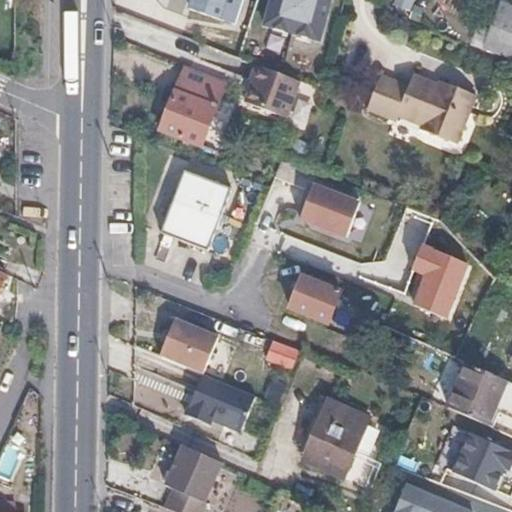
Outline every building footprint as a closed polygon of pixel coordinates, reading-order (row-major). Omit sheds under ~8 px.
[(193,0),(191,7),(220,18),(226,0),(193,0)] [(332,0),(272,0),(266,24),(324,38),(332,0)] [(408,12),(412,0),(390,0),(389,4),(408,12)] [(511,9),(501,5),(494,23),(497,24),(488,48),(511,57),(511,9)] [(190,58),(188,64),(229,79),(231,73),(190,58)] [(256,78),(255,82),(296,98),(303,78),(259,63),(254,77),(256,78)] [(204,143),(222,95),(229,79),(188,64),(182,81),(179,81),(162,126),(204,143)] [(418,128),(454,143),(474,93),(452,85),(450,90),(411,75),(405,91),(392,87),(395,79),(381,74),(366,106),(395,118),(397,113),(420,123),(418,128)] [(290,116),(296,98),(255,82),(248,100),(290,116)] [(207,249),(231,187),(184,170),(160,232),(207,249)] [(346,236),(359,202),(313,183),(299,218),(346,236)] [(423,244),(412,269),(424,274),(411,303),(443,318),(467,265),(423,244)] [(303,278),(292,309),(331,324),(342,292),(303,278)] [(221,337),(178,319),(162,356),(205,374),(221,337)] [(306,354),(280,344),(273,362),(299,372),(306,354)] [(507,380),(467,363),(450,408),(487,425),(507,380)] [(206,374),(188,415),(211,425),(213,418),(243,430),(258,397),(206,374)] [(271,377),(263,397),(277,402),(285,383),(271,377)] [(511,382),(507,380),(487,425),(511,435),(511,382)] [(367,418),(327,401),(305,453),(345,470),(367,418)] [(511,450),(472,433),(468,441),(511,458),(511,450)] [(511,458),(468,441),(455,472),(497,490),(507,467),(511,469),(511,458)] [(8,446),(0,463),(0,477),(9,481),(21,452),(8,446)] [(228,511),(248,511),(263,480),(219,460),(201,500),(228,511)] [(433,511),(439,499),(407,485),(394,511),(433,511)] [(470,511),(439,499),(433,511),(470,511)]
